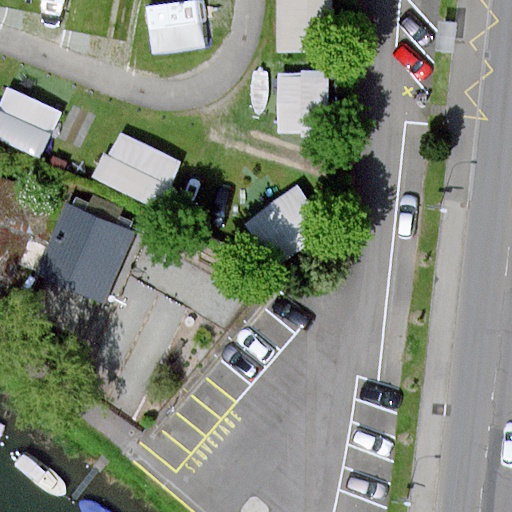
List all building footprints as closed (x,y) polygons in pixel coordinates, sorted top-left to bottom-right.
[(160,0),(159,36),(210,37),(211,0),(160,0)] [(286,0),(289,41),(340,38),(337,0),(286,0)] [(457,52),(460,23),(441,21),(439,50),(457,52)] [(0,98),(0,126),(51,148),(71,101),(10,75),(0,98)] [(106,168),(168,196),(189,151),(126,123),(106,168)] [(143,233),(72,202),(40,274),(111,305),(143,233)]
